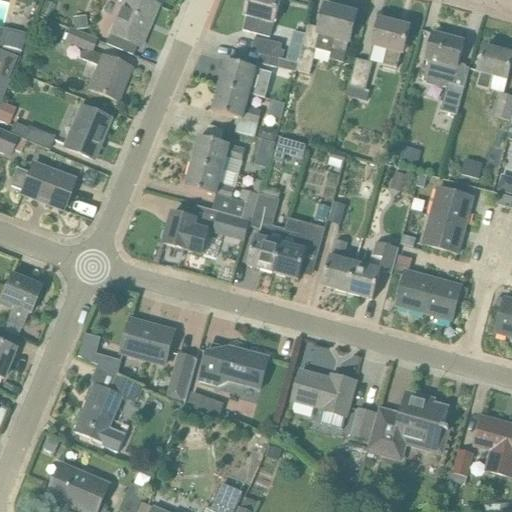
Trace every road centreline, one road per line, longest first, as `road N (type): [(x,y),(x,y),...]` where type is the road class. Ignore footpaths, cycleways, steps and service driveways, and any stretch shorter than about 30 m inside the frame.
road 1 (residential): [(463,365),(91,268)]
road 2 (residential): [(91,268),(202,0)]
road 3 (residential): [(0,479),(91,268)]
road 4 (residential): [(502,222),(463,365)]
